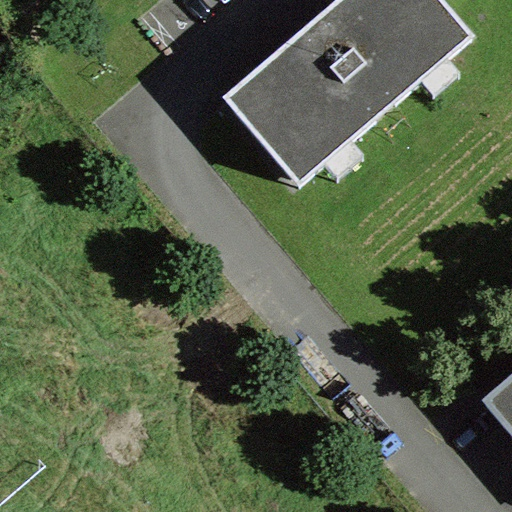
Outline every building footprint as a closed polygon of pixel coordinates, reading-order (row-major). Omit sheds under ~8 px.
[(292,178),(464,30),(438,0),(362,0),(330,28),(310,44),(234,110),(292,178)] [(330,28),(362,0),(344,0),(323,19),(330,28)] [(472,39),(464,30),(292,178),(300,187),(324,166),(337,181),(363,158),(351,142),(421,83),(433,99),(460,76),(447,61),(472,39)] [(226,101),(234,110),(310,44),(302,35),(226,101)] [(511,381),(481,409),(511,445),(511,381)]
